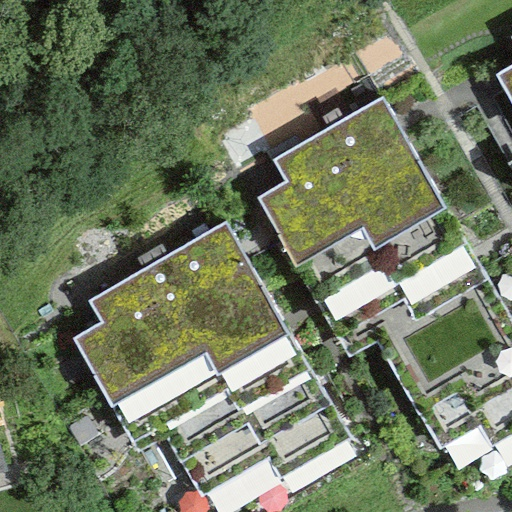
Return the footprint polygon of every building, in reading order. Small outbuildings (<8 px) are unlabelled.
[(480,86),(511,140),(511,33),(493,44),(508,69),(480,86)] [(241,205),(297,307),(433,234),(364,107),(257,165),(270,190),(241,205)] [(121,460),(282,368),(204,232),(68,309),(84,338),(59,352),(121,460)] [(448,262),(433,234),(297,307),(312,335),(448,262)] [(326,360),(461,287),(448,262),(312,335),(326,360)] [(417,459),(511,408),(511,391),(461,296),(360,350),(417,459)] [(139,491),(300,399),(282,368),(121,460),(139,491)] [(150,511),(171,511),(317,429),(300,399),(139,491),(150,511)] [(433,487),(511,445),(511,408),(417,459),(433,487)] [(258,511),(338,467),(317,429),(171,511),(258,511)]
